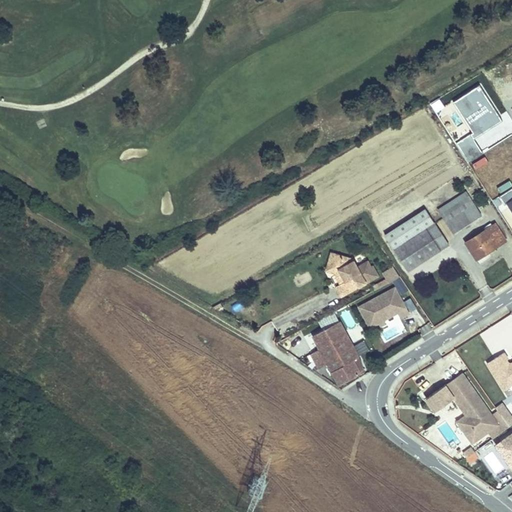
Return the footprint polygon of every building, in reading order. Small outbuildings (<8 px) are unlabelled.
[(480,213),(471,198),(443,217),(452,231),(480,213)] [(425,228),(438,249),(448,243),(435,222),(425,228)] [(495,224),(466,242),(475,258),(505,240),(495,224)] [(425,228),(394,249),(408,269),(438,249),(425,228)] [(329,266),(333,252),(329,251),(324,269),(333,271),(334,275),(339,273),(337,268),(329,266)] [(334,275),(333,275),(338,283),(333,286),(338,296),(376,274),(371,264),(369,265),(366,260),(356,266),(350,257),(333,252),(329,266),(337,268),(339,273),(334,275)] [(387,282),(399,275),(393,265),(381,272),(387,282)] [(309,272),(293,278),(296,287),(312,281),(309,272)] [(411,295),(402,282),(396,286),(405,299),(411,295)] [(392,287),(357,306),(367,326),(376,321),(380,319),(395,311),(398,316),(405,313),(392,287)] [(410,311),(417,308),(412,297),(405,300),(410,311)] [(339,321),(312,335),(319,348),(310,353),(317,368),(326,363),(338,385),(362,372),(359,361),(357,357),(355,358),(350,350),(352,349),(339,321)] [(365,340),(355,344),(359,354),(369,350),(365,340)] [(511,385),(511,363),(509,363),(508,360),(509,360),(505,353),(495,359),(499,365),(492,369),(501,384),(509,379),(511,385)] [(499,365),(495,359),(488,363),(492,369),(499,365)] [(492,417),(461,373),(455,377),(463,388),(452,395),(462,411),(465,409),(467,411),(466,415),(456,421),(471,443),(485,433),(480,426),(492,417)] [(463,388),(455,377),(444,385),(452,395),(463,388)] [(511,386),(511,385),(509,379),(501,384),(504,391),(511,386)] [(443,405),(434,392),(425,398),(434,411),(443,405)] [(485,433),(498,424),(492,417),(480,426),(485,433)] [(511,433),(501,442),(511,458),(511,433)] [(465,458),(474,451),(471,447),(462,453),(465,458)]
